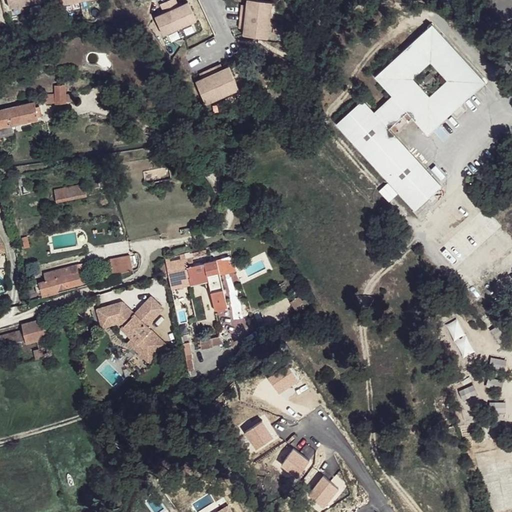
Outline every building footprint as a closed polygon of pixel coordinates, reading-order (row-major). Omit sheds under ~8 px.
[(10,0),(12,10),(48,3),(47,0),(10,0)] [(63,0),(65,8),(101,1),(100,0),(63,0)] [(168,19),(159,23),(167,42),(200,27),(192,8),(183,12),(179,4),(164,10),(168,19)] [(276,10),(252,7),(251,17),(245,16),(243,32),(248,33),(247,43),(272,46),(276,10)] [(428,31),(373,82),(389,101),(371,118),(359,107),(335,130),(410,216),(437,191),(387,135),(405,119),(425,139),(481,88),(428,31)] [(207,85),(198,89),(208,111),(242,97),(232,74),(223,78),(220,73),(205,80),(207,85)] [(70,108),(69,101),(69,92),(58,92),(58,100),(47,100),(48,109),(70,108)] [(0,118),(0,134),(40,126),(37,111),(0,118)] [(10,194),(11,197),(14,198),(16,209),(107,192),(105,180),(32,194),(22,195),(21,192),(10,194)] [(21,192),(22,195),(32,194),(31,186),(22,188),(21,192)] [(0,259),(9,257),(0,238),(0,259)] [(209,255),(196,259),(197,264),(210,259),(209,255)] [(133,262),(113,265),(116,281),(136,277),(133,262)] [(194,264),(187,266),(188,272),(190,272),(193,284),(191,284),(193,290),(193,292),(210,287),(218,316),(230,313),(218,266),(196,271),(194,264)] [(187,266),(169,271),(172,284),(175,294),(175,295),(193,290),(191,284),(193,284),(190,272),(188,272),(187,266)] [(47,279),(49,287),(42,289),(46,303),(62,299),(61,297),(88,289),(82,270),(47,279)] [(162,272),(165,285),(172,284),(169,271),(162,272)] [(125,307),(100,314),(103,326),(121,321),(128,328),(125,332),(124,332),(135,342),(141,347),(145,343),(159,357),(168,347),(149,329),(165,313),(153,301),(137,318),(125,307)] [(121,321),(103,326),(105,331),(116,328),(120,327),(125,332),(128,328),(121,321)] [(29,346),(30,350),(43,346),(51,344),(46,326),(25,331),(26,336),(29,346)] [(26,336),(14,339),(17,349),(29,346),(26,336)] [(14,339),(0,342),(0,356),(17,352),(17,349),(14,339)] [(151,365),(159,357),(145,343),(141,347),(135,342),(131,346),(151,365)] [(55,361),(51,344),(43,346),(45,355),(37,357),(39,365),(55,361)] [(193,347),(187,348),(190,364),(196,363),(193,347)]
